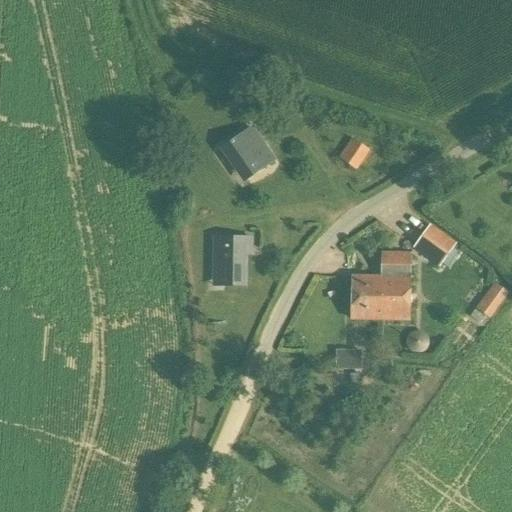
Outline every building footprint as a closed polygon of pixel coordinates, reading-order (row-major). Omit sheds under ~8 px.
[(252,127),(220,149),(243,183),(275,161),(252,127)] [(358,171),(370,151),(351,139),(339,159),(358,171)] [(447,261),(455,250),(451,247),(454,242),(428,224),(412,247),(438,265),(443,258),(447,261)] [(248,237),(213,237),(212,288),(248,288),(248,237)] [(411,278),(412,254),(382,253),(382,277),(353,276),(351,319),(411,320),(413,278),(411,278)] [(490,319),(508,294),(494,284),(476,309),(490,319)] [(352,351),(351,370),(361,370),(362,351),(352,351)]
